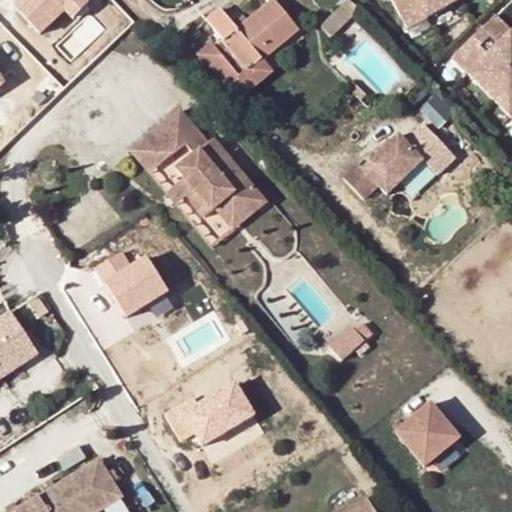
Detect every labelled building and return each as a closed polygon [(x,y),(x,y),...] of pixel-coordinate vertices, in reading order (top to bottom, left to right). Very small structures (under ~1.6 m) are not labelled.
[(13,0),(11,2),(40,31),(64,8),(73,18),(91,0),(13,0)] [(219,8),(205,20),(222,41),(214,48),(210,44),(197,57),(208,72),(211,69),(220,79),(217,82),(234,102),(256,83),(248,72),(298,30),(272,0),(271,0),(237,30),(219,8)] [(350,0),(346,0),(342,4),(353,15),(359,9),(350,0)] [(389,0),(407,32),(464,0),(389,0)] [(353,15),(342,4),(320,26),(332,38),(354,16),(353,15)] [(511,37),(495,19),(451,61),(511,124),(511,37)] [(207,141),(180,110),(154,132),(173,154),(185,143),(194,153),(177,168),(185,177),(194,187),(187,193),(206,215),(217,206),(234,191),(237,194),(252,182),(213,137),(207,141)] [(132,151),(151,173),(173,154),(154,132),(132,151)] [(363,170),(358,165),(344,178),(365,199),(379,186),(387,195),(423,162),(398,136),(363,170)] [(185,177),(167,192),(176,202),(187,193),(194,187),(185,177)] [(234,191),(217,206),(234,227),(266,199),(252,182),(237,194),(234,191)] [(122,253),(96,269),(126,317),(167,292),(146,259),(131,269),(122,253)] [(10,313),(0,319),(0,378),(37,355),(10,313)] [(356,328),(337,344),(348,358),(367,341),(356,328)] [(194,400),(165,416),(180,443),(195,434),(203,448),(255,418),(236,384),(197,406),(194,400)] [(433,409),(398,438),(427,473),(461,444),(433,409)] [(44,495),(16,511),(98,511),(120,499),(96,462),(54,489),(44,495)] [(44,495),(54,489),(49,483),(40,488),(44,495)] [(388,511),(376,493),(365,500),(373,511),(388,511)] [(347,511),(373,511),(365,500),(347,511)]
